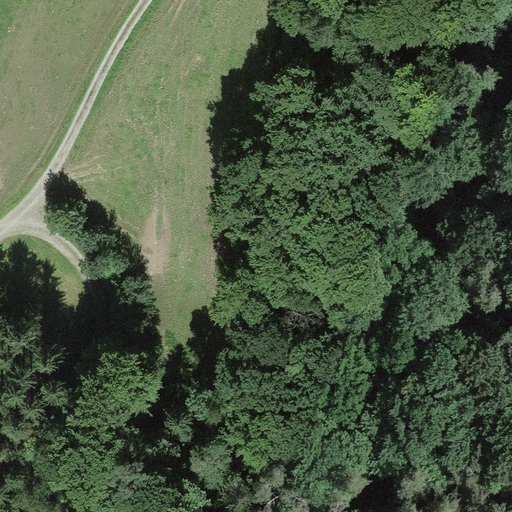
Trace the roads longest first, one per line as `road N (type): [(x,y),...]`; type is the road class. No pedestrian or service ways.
road 1 (track): [(42,511),(38,463),(92,361),(102,315),(87,267),(62,236),(20,211)]
road 2 (track): [(0,227),(45,180),(115,45),(148,0)]
